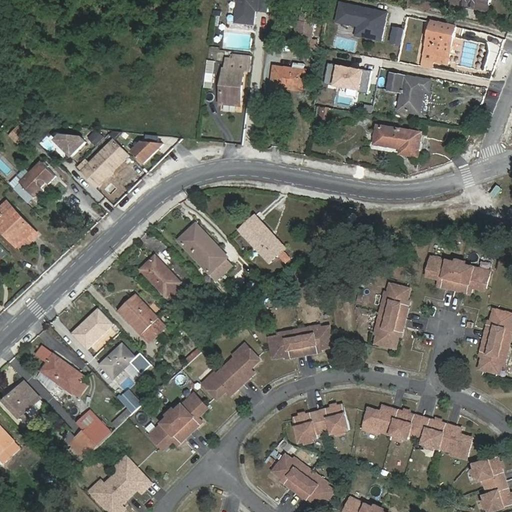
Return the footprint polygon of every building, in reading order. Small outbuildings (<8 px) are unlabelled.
[(256,25),(258,11),(260,11),(260,0),(240,0),(237,22),(256,25)] [(271,0),(263,0),(262,11),(270,12),(271,0)] [(422,0),(420,0),(410,0),(409,7),(420,9),(422,0)] [(422,0),(420,8),(431,11),(433,3),(422,0)] [(489,0),(454,0),(453,3),(488,10),(489,0)] [(357,36),(382,41),(388,13),(341,3),(337,22),(348,24),(349,17),(360,19),(359,27),(357,36)] [(298,22),(314,25),(315,15),(300,13),(298,22)] [(359,27),(360,19),(349,17),(348,24),(359,27)] [(426,52),(451,57),(457,26),(433,21),(426,52)] [(296,38),(311,40),(314,25),(298,22),(296,38)] [(395,28),(392,43),(401,45),(404,30),(395,28)] [(250,73),(252,57),(249,57),(249,62),(227,59),(226,70),(225,69),(221,104),(241,106),(245,72),(250,73)] [(371,72),(329,63),(325,83),(367,92),(371,72)] [(275,67),(273,91),(283,92),(284,88),(304,90),(306,70),(275,67)] [(425,87),(431,88),(432,81),(392,74),(390,90),(403,92),(400,111),(421,114),(425,87)] [(316,122),(324,123),(327,108),(318,107),(316,122)] [(419,156),(423,133),(379,126),(376,144),(402,149),(401,154),(419,156)] [(9,135),(15,141),(24,133),(18,127),(9,135)] [(99,132),(90,140),(96,146),(105,138),(99,132)] [(145,134),(144,142),(158,143),(159,136),(145,134)] [(89,145),(84,140),(63,138),(58,143),(74,159),(89,145)] [(89,160),(79,170),(96,187),(110,173),(112,175),(131,156),(116,142),(93,164),(89,160)] [(144,142),(133,153),(144,164),(164,144),(158,143),(144,142)] [(41,163),(22,183),(37,197),(56,177),(41,163)] [(0,211),(0,227),(19,247),(28,238),(33,244),(40,237),(8,203),(0,211)] [(241,231),(270,263),(279,255),(284,250),(285,250),(272,236),(274,234),(262,222),(252,231),(247,225),(241,231)] [(198,226),(181,242),(217,280),(233,266),(226,260),(228,258),(198,226)] [(284,250),(279,255),(286,264),(292,259),(284,250)] [(175,302),(187,291),(180,284),(181,283),(156,257),(142,270),(167,297),(168,295),(175,302)] [(462,264),(432,257),(428,274),(442,277),(440,286),(456,290),(462,264)] [(462,264),(456,290),(472,293),(474,285),(487,288),(491,271),(462,264)] [(272,286),(263,276),(256,282),(266,292),(272,286)] [(386,293),(381,314),(406,320),(410,302),(406,301),(409,289),(393,285),(391,294),(386,293)] [(167,328),(159,319),(160,319),(138,296),(121,312),(150,343),(167,328)] [(116,324),(99,307),(73,333),(90,350),(116,324)] [(490,321),(486,338),(511,345),(511,340),(511,322),(511,323),(511,320),(511,313),(498,310),(495,322),(490,321)] [(381,314),(376,334),(380,336),(378,344),(394,348),(397,336),(401,337),(406,320),(381,314)] [(322,330),(321,326),(300,330),(305,355),(322,352),(322,347),(334,345),(331,329),(322,330)] [(300,330),(279,334),(280,338),(271,340),(274,356),(286,354),(287,358),(305,355),(300,330)] [(511,345),(486,338),(482,356),(486,357),(483,369),(499,373),(501,364),(506,366),(511,345)] [(114,380),(132,363),(143,375),(153,366),(141,353),(136,357),(124,345),(102,366),(114,380)] [(204,350),(201,347),(186,360),(190,364),(204,350)] [(260,359),(248,347),(227,366),(244,385),(255,374),(250,368),(260,359)] [(55,355),(43,371),(74,394),(75,393),(80,397),(88,385),(83,381),(86,377),(55,355)] [(227,366),(206,385),(217,398),(227,389),(232,395),(244,385),(227,366)] [(26,383),(5,402),(21,419),(26,414),(42,400),(26,383)] [(129,392),(127,394),(140,408),(142,406),(129,392)] [(120,396),(118,398),(133,414),(140,408),(127,394),(122,398),(120,396)] [(173,414),(191,434),(203,422),(197,416),(207,407),(195,394),(173,414)] [(327,410),(328,414),(320,416),(324,430),(332,428),(333,434),(350,429),(344,405),(327,410)] [(392,435),(399,411),(384,406),(382,414),(369,411),(365,427),(392,435)] [(411,433),(419,435),(422,421),(415,419),(416,415),(399,411),(392,435),(409,439),(411,433)] [(21,419),(26,424),(31,419),(26,414),(21,419)] [(173,414),(151,435),(163,448),(173,439),(179,445),(191,434),(173,414)] [(317,432),(324,430),(320,416),(313,418),(312,414),(295,418),(301,442),(318,438),(317,432)] [(113,433),(99,418),(85,431),(99,447),(113,433)] [(431,420),(430,423),(422,421),(419,435),(426,437),(424,444),(441,448),(448,424),(431,420)] [(441,448),(469,456),(473,440),(461,437),(463,428),(448,424),(441,448)] [(0,425),(0,455),(15,441),(0,425)] [(85,431),(70,445),(72,447),(73,448),(83,458),(85,460),(99,447),(85,431)] [(73,448),(72,447),(69,451),(79,462),(83,458),(73,448)] [(297,491),(313,471),(296,458),(293,461),(286,456),(276,469),(286,477),(283,480),(297,491)] [(487,479),(489,487),(503,482),(500,475),(504,474),(498,457),(475,465),(480,481),(487,479)] [(124,468),(116,476),(134,495),(143,487),(144,489),(152,482),(130,459),(122,466),(124,468)] [(313,471),(297,491),(312,502),(315,498),(325,506),(334,493),(327,487),(330,484),(313,471)] [(101,486),(94,493),(111,511),(120,511),(124,509),(122,507),(134,495),(116,476),(103,488),(101,486)] [(511,496),(509,488),(505,489),(503,482),(489,487),(492,494),(485,496),(490,511),(492,511),(511,505),(511,496)] [(378,511),(380,510),(352,498),(345,511),(378,511)]
